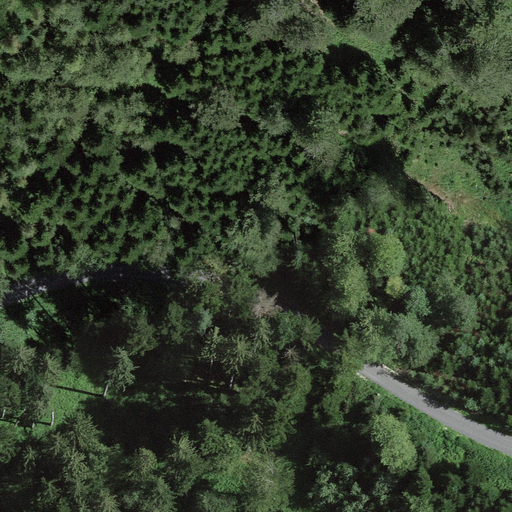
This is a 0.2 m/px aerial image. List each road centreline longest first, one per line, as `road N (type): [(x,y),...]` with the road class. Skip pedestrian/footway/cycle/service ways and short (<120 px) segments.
road 1 (track): [(0,296),(78,270),(142,268),(221,283),(280,307),(414,399),(511,447)]
road 2 (track): [(0,73),(151,82),(324,131),(511,214)]
